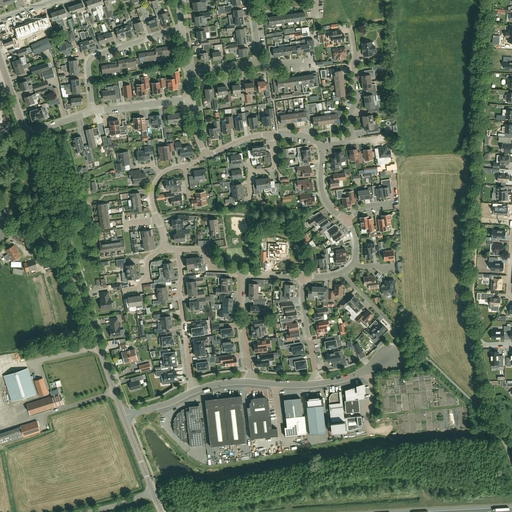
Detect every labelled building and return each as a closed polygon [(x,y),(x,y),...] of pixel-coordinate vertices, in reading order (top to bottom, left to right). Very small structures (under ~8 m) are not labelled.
[(96,15),(95,15),(97,21),(100,20),(98,14),(93,0),(89,0),(86,1),(89,9),(92,8),(94,13),(95,13),(96,15)] [(93,0),(98,14),(101,13),(98,6),(103,4),(101,0),(93,0)] [(111,1),(112,0),(108,0),(110,4),(105,5),(106,6),(107,12),(114,10),(111,1)] [(195,2),(193,3),(194,11),(202,10),(201,6),(206,5),(206,1),(210,1),(209,0),(199,0),(199,2),(195,2)] [(85,10),(82,2),(75,5),(80,20),(83,20),(82,16),(81,11),(85,10)] [(166,13),(162,14),(162,13),(162,12),(161,12),(159,7),(159,6),(159,5),(158,4),(158,3),(157,2),(152,3),(156,15),(159,14),(162,24),(163,24),(163,25),(166,23),(166,22),(169,21),(166,13)] [(80,20),(75,5),(68,7),(71,15),(75,14),(76,18),(77,18),(78,21),(80,21),(80,20)] [(144,6),(140,8),(142,15),(143,17),(144,22),(147,21),(150,28),(151,27),(152,28),(152,27),(153,26),(154,27),(156,27),(156,25),(157,25),(155,18),(150,20),(148,13),(147,14),(144,6)] [(67,30),(65,25),(62,18),(67,16),(64,8),(57,11),(60,18),(65,33),(67,32),(67,30)] [(230,18),(242,16),(242,13),(243,13),(242,10),(241,10),(241,9),(233,10),(234,14),(228,15),(228,19),(230,19),(230,18)] [(65,33),(60,18),(57,11),(50,13),(53,21),(56,20),(57,24),(59,23),(60,27),(62,33),(64,32),(64,33),(65,33)] [(122,27),(125,36),(132,33),(131,33),(134,32),(132,25),(131,22),(127,12),(124,13),(127,21),(124,22),(125,26),(122,27)] [(203,16),(197,16),(195,17),(196,21),(195,21),(195,24),(196,24),(196,25),(197,25),(197,26),(200,25),(200,24),(203,24),(202,18),(210,17),(209,12),(203,13),(203,16)] [(230,19),(230,21),(235,21),(235,25),(243,24),(243,23),(244,23),(244,20),(243,20),(242,16),(230,18),(230,19)] [(268,17),(269,21),(265,21),(266,28),(270,27),(270,25),(275,24),(274,16),(268,17)] [(131,22),(132,25),(134,24),(137,32),(144,30),(140,19),(131,22)] [(114,21),(111,22),(112,25),(113,29),(116,28),(116,29),(118,38),(125,36),(122,27),(119,28),(118,25),(116,26),(114,21)] [(101,24),(98,25),(99,27),(102,35),(98,36),(100,44),(107,42),(101,25),(101,24)] [(104,24),(101,25),(107,42),(114,39),(111,32),(108,33),(107,29),(106,29),(104,24)] [(198,39),(206,38),(205,32),(208,32),(207,27),(200,27),(201,31),(197,31),(198,35),(197,35),(196,36),(196,38),(197,39),(198,39)] [(237,34),(236,34),(234,34),(234,37),(245,36),(244,29),(236,30),(237,34)] [(341,34),(340,30),(328,32),(329,39),(333,38),(333,43),(344,41),(343,34),(341,34)] [(72,31),(66,33),(68,39),(69,41),(75,39),(72,31)] [(83,41),(80,42),(82,50),(89,48),(86,40),(84,32),(83,31),(80,32),(83,41)] [(84,32),(86,40),(89,48),(95,45),(93,38),(90,39),(88,31),(84,32)] [(237,40),(238,43),(229,44),(229,48),(237,47),(237,44),(246,43),(245,36),(234,37),(235,40),(237,40)] [(14,43),(12,39),(12,37),(9,38),(8,38),(4,39),(4,40),(3,40),(5,46),(14,43)] [(47,38),(30,44),(34,54),(51,48),(47,38)] [(312,39),(302,40),(304,52),(310,51),(309,49),(313,49),(313,45),(314,45),(313,40),(312,40),(312,39)] [(364,42),(364,43),(362,43),(364,56),(373,55),(372,51),(373,50),(374,50),(374,49),(374,48),(374,47),(373,47),(373,46),(372,46),(371,42),(369,42),(368,42),(368,41),(367,41),(367,40),(366,40),(365,41),(364,42)] [(74,46),(73,46),(68,43),(67,41),(63,42),(63,44),(61,48),(60,48),(61,53),(63,52),(69,55),(74,46)] [(272,47),(272,45),(269,46),(270,53),(273,52),(274,57),(280,56),(279,48),(278,42),(275,42),(275,46),(272,47)] [(220,52),(223,51),(222,44),(216,45),(217,52),(212,53),(213,60),(221,59),(220,52)] [(173,55),(172,46),(164,47),(165,56),(173,55)] [(165,56),(164,47),(155,48),(156,57),(165,56)] [(238,49),(237,47),(229,48),(229,51),(235,51),(236,53),(239,53),(239,57),(247,55),(246,48),(238,49)] [(157,60),(156,57),(155,48),(155,51),(147,53),(148,61),(157,60)] [(345,48),(333,49),(334,57),(336,56),(336,60),(345,59),(344,55),(346,55),(345,48)] [(199,50),(201,62),(210,61),(209,56),(207,56),(207,53),(208,53),(207,49),(199,50)] [(138,54),(140,62),(148,61),(147,53),(138,54)] [(511,57),(504,57),(503,62),(506,62),(505,69),(511,69),(511,57)] [(15,68),(22,65),(21,62),(24,61),(23,58),(20,59),(13,61),(15,68)] [(77,60),(69,60),(69,58),(63,59),(64,62),(69,61),(70,68),(78,67),(77,60)] [(136,67),(135,58),(126,59),(128,68),(136,67)] [(119,69),(128,68),(126,59),(118,60),(119,69)] [(111,73),(119,72),(119,69),(118,60),(118,63),(110,65),(111,73)] [(22,65),(15,68),(17,75),(24,72),(23,68),(30,66),(29,63),(22,65)] [(41,71),(52,68),(52,67),(49,68),(47,63),(31,69),(32,74),(41,71)] [(101,66),(102,74),(111,73),(110,65),(101,66)] [(55,76),(52,68),(41,71),(44,79),(55,76)] [(330,69),(331,77),(342,75),(342,70),(334,71),(334,68),(330,69)] [(368,75),(365,75),(361,76),(362,83),(371,81),(371,78),(374,78),(373,70),(367,70),(368,75)] [(177,89),(176,84),(180,83),(178,71),(172,72),(172,79),(168,80),(165,80),(166,85),(168,85),(169,90),(170,90),(170,91),(171,92),(173,91),(173,89),(177,89)] [(313,76),(313,74),(307,75),(308,83),(309,88),(312,87),(311,83),(314,82),(314,86),(318,85),(317,75),(313,76)] [(20,79),(21,82),(20,83),(22,91),(26,89),(26,91),(33,89),(32,85),(28,86),(27,81),(31,80),(29,76),(20,79)] [(138,95),(146,95),(146,89),(149,88),(148,77),(141,78),(142,84),(137,85),(138,95)] [(158,79),(159,83),(152,84),(153,94),(161,93),(161,88),(165,87),(164,78),(158,79)] [(72,87),(80,86),(79,79),(71,80),(72,87)] [(278,87),(284,87),(283,79),(277,80),(278,84),(274,84),(275,93),(279,93),(278,87)] [(124,97),(131,96),(130,85),(123,86),(122,81),(119,81),(119,87),(123,87),(124,97)] [(266,90),(265,84),(265,81),(260,82),(260,81),(257,81),(257,84),(258,84),(259,90),(263,89),(263,92),(265,91),(266,97),(270,97),(269,90),(266,90)] [(370,92),(375,91),(376,91),(375,84),(372,85),(371,81),(362,83),(363,89),(369,89),(370,92)] [(34,90),(49,85),(47,82),(33,87),(34,88),(34,90)] [(254,94),(254,90),(253,83),(245,84),(246,92),(249,91),(250,95),(254,94)] [(49,85),(34,90),(36,95),(42,93),(42,94),(48,91),(46,87),(49,86),(49,85)] [(245,101),(244,95),(244,93),(241,94),(239,85),(232,86),(233,94),(237,93),(238,97),(241,97),(242,101),(245,101)] [(116,98),(115,94),(119,94),(118,86),(112,87),(113,90),(103,92),(104,100),(116,98)] [(227,91),(226,86),(218,88),(219,95),(225,94),(226,102),(226,103),(231,103),(231,101),(230,91),(227,91)] [(216,97),(214,97),(212,88),(205,89),(206,99),(208,98),(209,102),(212,101),(213,110),(218,109),(216,97)] [(337,100),(337,97),(345,96),(344,91),(336,92),(336,95),(332,95),(333,101),(337,100)] [(376,91),(375,91),(370,92),(368,92),(368,96),(364,96),(365,102),(374,101),(377,101),(376,95),(377,95),(376,91)] [(36,100),(34,101),(32,95),(25,97),(27,105),(31,104),(31,105),(38,103),(36,100)] [(69,104),(70,109),(75,107),(74,105),(82,104),(81,97),(71,99),(71,103),(69,104)] [(374,101),(365,102),(366,109),(371,108),(372,112),(376,111),(379,111),(378,105),(374,106),(374,101)] [(46,109),(44,110),(43,107),(39,109),(39,108),(36,109),(36,108),(32,109),(32,111),(31,111),(31,114),(30,114),(33,120),(34,120),(34,122),(39,120),(40,121),(44,119),(45,119),(43,115),(47,114),(46,109)] [(498,115),(498,120),(506,120),(507,118),(511,118),(511,110),(511,109),(511,107),(508,107),(508,110),(507,110),(506,116),(498,115)] [(308,109),(305,110),(305,112),(303,112),(302,108),(300,108),(302,121),(307,121),(306,115),(309,115),(309,113),(308,109)] [(270,116),(272,116),(272,109),(265,110),(266,116),(262,117),(263,125),(271,124),(270,116)] [(334,110),(332,111),(334,123),(339,122),(339,120),(342,120),(341,110),(337,111),(338,113),(335,114),(334,110)] [(369,115),(365,116),(362,116),(363,123),(373,121),(372,117),(376,117),(376,111),(372,112),(369,112),(369,115)] [(252,116),(253,118),(250,118),(249,112),(245,113),(246,121),(249,120),(250,128),(258,127),(256,115),(255,115),(253,115),(252,116)] [(168,123),(181,122),(180,113),(176,113),(176,114),(167,116),(168,123)] [(238,114),(238,116),(235,117),(234,118),(234,121),(235,121),(236,130),(243,129),(242,121),(246,121),(245,113),(238,114)] [(154,116),(150,116),(150,117),(150,122),(151,125),(155,125),(155,128),(155,127),(162,127),(164,127),(165,127),(165,125),(164,120),(161,120),(160,115),(160,116),(154,116)] [(222,120),(221,121),(223,133),(231,132),(229,125),(233,124),(232,116),(225,117),(225,120),(222,120)] [(146,130),(145,123),(145,118),(141,119),(141,118),(134,119),(135,129),(139,129),(139,131),(146,130)] [(213,121),(214,128),(209,129),(210,138),(214,138),(214,139),(217,139),(217,137),(217,133),(220,132),(218,120),(213,121)] [(119,121),(109,122),(110,128),(111,128),(111,130),(109,130),(110,137),(115,136),(115,134),(120,134),(120,135),(127,135),(126,126),(123,126),(123,127),(119,128),(119,121)] [(373,128),(373,121),(363,123),(364,130),(371,129),(372,132),(378,131),(378,127),(373,128)] [(503,127),(502,132),(505,132),(506,133),(511,132),(511,124),(506,124),(506,127),(503,127)] [(94,136),(99,135),(98,127),(85,130),(87,135),(88,142),(90,148),(96,146),(94,136)] [(82,156),(87,155),(85,150),(84,150),(81,137),(73,138),(74,144),(74,145),(74,149),(75,148),(76,152),(81,151),(82,156)] [(503,144),(502,151),(511,151),(511,144),(506,144),(506,142),(507,142),(507,137),(499,137),(499,142),(503,142),(503,144)] [(181,147),(180,142),(175,143),(176,151),(180,151),(181,157),(185,157),(185,156),(192,155),(191,146),(181,147)] [(175,150),(174,143),(166,144),(166,146),(158,147),(160,160),(171,159),(170,151),(175,150)] [(258,146),(259,156),(264,155),(264,158),(266,157),(266,163),(271,162),(269,153),(266,153),(264,145),(258,146)] [(145,151),(137,152),(137,155),(138,162),(142,161),(142,160),(147,159),(150,159),(149,155),(153,155),(152,147),(152,146),(151,146),(144,147),(145,151)] [(252,165),(256,164),(255,156),(259,156),(258,146),(252,147),(253,155),(248,156),(249,158),(251,158),(252,165)] [(309,149),(308,149),(303,150),(303,147),(297,148),(298,154),(297,157),(298,157),(310,155),(309,149)] [(375,149),(376,159),(377,159),(378,165),(384,164),(383,158),(388,157),(387,147),(375,149)] [(355,163),(362,163),(361,151),(357,152),(357,149),(349,150),(350,156),(348,156),(349,160),(355,160),(355,163)] [(364,150),(364,153),(361,154),(362,158),(365,158),(365,160),(372,159),(371,149),(364,150)] [(342,151),(341,152),(341,151),(340,150),(338,150),(338,151),(338,152),(334,153),(335,158),(330,158),(332,170),(338,169),(338,166),(340,165),(340,162),(344,161),(346,160),(346,157),(343,157),(342,151)] [(125,170),(124,165),(129,164),(128,152),(118,153),(119,164),(116,164),(117,171),(125,170)] [(231,161),(227,162),(228,164),(228,168),(234,167),(234,163),(238,163),(241,162),(241,159),(242,159),(242,153),(236,154),(236,152),(230,153),(231,156),(231,161)] [(305,166),(305,162),(311,161),(310,155),(298,157),(297,157),(299,160),(300,167),(305,166)] [(506,164),(509,164),(509,163),(510,163),(510,161),(509,160),(509,157),(497,156),(497,163),(494,163),(494,165),(500,165),(499,168),(505,169),(506,164)] [(305,166),(300,167),(297,167),(298,174),(302,173),(303,177),(312,176),(311,168),(306,169),(305,166)] [(228,168),(226,168),(227,174),(232,173),(232,179),(242,177),(241,170),(239,170),(235,171),(234,167),(228,168)] [(194,171),(194,176),(189,177),(190,186),(199,185),(199,179),(207,178),(205,169),(195,170),(194,170),(194,171)] [(139,182),(146,181),(144,173),(138,174),(138,171),(129,172),(130,179),(133,178),(133,183),(134,186),(139,185),(139,182)] [(330,183),(329,184),(329,186),(330,186),(331,186),(331,188),(339,186),(343,186),(342,180),(345,180),(345,174),(337,175),(333,176),(333,179),(330,180),(330,183)] [(265,179),(262,179),(264,188),(264,191),(271,190),(271,193),(275,192),(280,191),(280,189),(275,190),(274,184),(270,185),(269,178),(269,177),(265,177),(265,179)] [(175,179),(172,180),(165,181),(166,190),(173,189),(173,193),(182,192),(181,185),(176,186),(175,179)] [(262,179),(256,180),(256,187),(253,187),(254,195),(260,194),(259,189),(264,188),(262,179)] [(312,183),(310,183),(309,179),(297,181),(298,189),(303,188),(304,191),(313,190),(312,183)] [(391,190),(390,180),(381,181),(381,185),(382,188),(383,197),(389,196),(388,190),(391,190)] [(230,182),(221,183),(221,187),(228,186),(228,188),(232,187),(233,192),(242,191),(241,184),(231,185),(230,182)] [(377,197),(383,197),(382,188),(381,185),(372,187),(373,192),(376,192),(377,197)] [(368,187),(368,190),(363,190),(364,199),(370,199),(369,197),(372,196),(371,187),(368,187)] [(505,187),(498,187),(494,187),(494,193),(496,193),(496,200),(497,200),(497,201),(501,201),(501,200),(507,200),(507,195),(507,191),(504,191),(505,187)] [(363,190),(357,191),(357,193),(354,193),(355,199),(358,199),(358,200),(364,199),(363,190)] [(230,199),(225,200),(225,204),(229,203),(233,202),(233,199),(243,198),(242,191),(233,192),(233,197),(229,197),(230,199)] [(197,206),(206,204),(204,192),(196,194),(197,200),(192,201),(193,206),(197,205),(197,206)] [(343,207),(351,206),(350,204),(354,203),(352,192),(345,193),(342,194),(342,198),(343,207)] [(182,196),(181,196),(174,197),(173,193),(165,194),(166,198),(171,198),(172,205),(182,204),(182,200),(183,200),(182,196)] [(311,198),(311,194),(300,196),(301,203),(302,202),(302,207),(306,206),(306,205),(315,204),(314,201),(315,201),(315,200),(315,199),(315,198),(314,198),(314,197),(311,198)] [(493,204),(493,207),(495,207),(495,214),(507,215),(507,208),(502,207),(502,204),(493,204)] [(193,216),(178,215),(178,219),(176,219),(172,220),(173,228),(183,227),(182,221),(194,220),(193,216)] [(317,219),(315,216),(308,222),(311,226),(313,225),(315,227),(318,225),(320,224),(326,220),(322,215),(317,219)] [(389,216),(389,215),(381,216),(382,219),(378,220),(379,231),(386,231),(385,226),(390,225),(389,220),(390,220),(391,219),(391,217),(390,216),(389,216)] [(367,217),(360,218),(361,229),(366,228),(366,231),(367,232),(373,231),(373,228),(372,224),(372,219),(368,219),(367,217)] [(207,229),(218,228),(217,219),(210,220),(211,227),(207,227),(207,229)] [(317,230),(318,229),(321,234),(327,229),(326,227),(330,224),(326,220),(320,224),(318,225),(315,227),(315,228),(317,230)] [(333,226),(324,232),(325,235),(326,234),(329,240),(332,237),(340,232),(339,232),(340,231),(338,229),(337,229),(336,227),(334,229),(333,226)] [(219,237),(218,228),(207,229),(207,232),(211,232),(212,238),(219,237)] [(151,236),(153,236),(152,229),(150,230),(142,231),(139,232),(140,238),(143,238),(151,236)] [(185,237),(190,236),(189,229),(176,231),(176,234),(174,235),(175,242),(185,241),(185,237)] [(490,237),(490,241),(499,241),(499,238),(505,238),(505,231),(493,231),(493,238),(490,237)] [(332,237),(335,241),(334,242),(336,246),(342,244),(341,241),(342,241),(342,239),(341,238),(343,237),(342,235),(342,234),(341,233),(340,232),(332,237)] [(144,250),(154,248),(154,241),(152,242),(152,243),(143,244),(144,250)] [(369,246),(367,248),(364,249),(366,259),(373,258),(372,253),(372,252),(375,252),(374,244),(368,244),(369,246)] [(494,255),(501,256),(501,252),(503,252),(503,251),(504,250),(504,248),(503,247),(503,245),(497,245),(498,244),(494,244),(493,252),(494,252),(494,255)] [(5,258),(18,251),(14,245),(5,250),(8,254),(4,256),(5,258)] [(270,246),(270,249),(270,257),(280,257),(280,246),(270,246)] [(338,246),(332,248),(333,253),(334,257),(336,257),(345,255),(346,255),(345,249),(341,250),(339,250),(338,246)] [(317,260),(317,265),(319,264),(320,269),(327,268),(326,264),(329,264),(327,249),(323,249),(324,255),(321,255),(322,259),(317,260)] [(10,259),(12,262),(21,256),(18,251),(5,258),(7,261),(10,259)] [(383,252),(384,254),(382,254),(383,258),(384,258),(385,260),(393,259),(392,251),(383,252)] [(334,257),(333,257),(333,261),(334,266),(340,265),(340,262),(342,262),(346,261),(346,260),(345,255),(336,257),(334,257)] [(198,267),(199,272),(205,271),(204,263),(201,264),(200,257),(193,258),(194,268),(198,267)] [(194,268),(193,258),(186,259),(187,269),(192,268),(192,273),(195,273),(194,268)] [(489,258),(489,263),(491,263),(491,270),(503,270),(503,263),(498,263),(498,258),(489,258)] [(35,260),(33,260),(23,263),(26,272),(37,268),(35,260)] [(172,262),(164,264),(165,268),(159,268),(160,272),(173,270),(172,262)] [(117,264),(118,267),(122,267),(122,269),(126,269),(126,273),(136,271),(135,264),(125,266),(124,263),(117,264)] [(160,275),(165,274),(166,278),(174,277),(173,270),(160,272),(160,275)] [(137,278),(136,271),(126,273),(127,277),(123,277),(123,279),(120,280),(121,284),(127,283),(126,280),(137,278)] [(225,273),(216,273),(216,278),(219,278),(218,285),(222,285),(231,285),(231,279),(227,278),(226,277),(225,277),(225,273)] [(374,276),(364,277),(365,285),(369,285),(369,289),(378,288),(377,280),(374,280),(374,276)] [(195,278),(195,281),(187,283),(188,289),(196,288),(195,284),(203,283),(202,277),(196,278),(195,278)] [(501,289),(501,288),(502,286),(501,285),(501,279),(494,279),(494,285),(491,284),(490,291),(499,292),(499,289),(501,289)] [(249,284),(249,291),(258,292),(258,287),(263,287),(263,280),(255,280),(255,284),(249,284)] [(384,281),(385,285),(383,285),(381,288),(381,293),(384,296),(386,293),(391,292),(392,295),(395,294),(393,280),(384,281)] [(288,284),(288,281),(280,281),(280,288),(285,288),(285,291),(294,292),(294,285),(288,284)] [(159,283),(154,284),(151,284),(151,289),(157,288),(158,294),(167,293),(166,287),(160,287),(159,283)] [(222,289),(218,289),(218,290),(216,290),(216,295),(220,295),(229,295),(229,292),(231,292),(231,285),(222,285),(222,289)] [(329,291),(328,299),(332,299),(332,294),(335,295),(341,295),(345,295),(345,289),(342,289),(342,285),(335,285),(335,292),(332,292),(332,291),(329,291)] [(318,287),(311,286),(311,287),(308,287),(307,299),(313,299),(314,297),(317,297),(317,295),(318,287)] [(320,302),(327,302),(328,288),(324,288),(324,287),(318,287),(317,295),(317,297),(317,298),(321,298),(320,302)] [(197,293),(196,288),(188,289),(189,296),(195,295),(196,298),(205,297),(204,292),(197,293)] [(258,292),(249,291),(249,299),(256,299),(256,302),(258,302),(263,302),(263,295),(258,295),(258,292)] [(280,302),(286,302),(286,298),(293,298),(294,292),(285,291),(284,294),(280,294),(280,300),(280,302)] [(108,292),(101,293),(102,300),(100,300),(100,301),(99,302),(99,303),(99,304),(99,305),(100,305),(101,305),(102,310),(112,308),(110,298),(109,299),(108,292)] [(167,293),(158,294),(159,301),(153,301),(154,305),(162,304),(161,300),(168,299),(167,293)] [(482,293),(481,299),(489,300),(489,302),(491,302),(490,305),(491,305),(491,310),(498,311),(499,306),(500,306),(500,305),(501,304),(501,301),(500,300),(500,298),(493,298),(493,294),(482,293)] [(346,307),(349,310),(351,307),(358,301),(353,296),(352,297),(350,294),(340,304),(344,308),(346,305),(346,307)] [(229,295),(220,295),(220,301),(224,302),(223,305),(232,305),(233,298),(229,298),(229,295)] [(126,311),(130,310),(136,309),(134,296),(128,297),(128,298),(124,299),(126,311)] [(141,296),(134,296),(136,309),(142,307),(142,309),(146,308),(145,301),(142,301),(141,296)] [(189,310),(190,310),(196,309),(196,311),(199,310),(199,309),(202,309),(202,305),(206,305),(205,297),(196,298),(196,302),(189,303),(190,306),(189,306),(189,310)] [(286,312),(294,311),(293,304),(292,305),(292,301),(287,302),(286,302),(280,302),(277,302),(278,308),(281,307),(282,309),(285,309),(285,313),(286,312)] [(358,311),(363,305),(358,301),(351,307),(348,310),(351,313),(350,313),(351,315),(350,316),(350,318),(352,320),(355,318),(360,313),(358,311)] [(263,302),(258,302),(258,306),(251,306),(250,314),(260,314),(260,309),(265,309),(265,302),(263,302)] [(232,305),(223,305),(220,305),(220,310),(219,310),(219,316),(228,317),(228,313),(232,313),(232,305)] [(326,319),(327,317),(326,314),(326,312),(328,311),(327,308),(317,309),(318,313),(314,314),(315,320),(324,318),(324,320),(326,319)] [(355,318),(352,320),(354,318),(359,323),(363,320),(366,323),(373,316),(368,310),(362,316),(360,313),(355,318)] [(284,317),(284,319),(280,319),(281,323),(285,322),(290,321),(292,321),(291,318),(297,317),(296,311),(294,311),(286,312),(287,316),(284,317)] [(162,323),(171,322),(170,316),(166,316),(166,313),(153,315),(154,320),(160,319),(161,320),(162,323)] [(108,331),(108,332),(109,333),(110,334),(111,334),(111,338),(121,336),(126,335),(125,329),(120,330),(119,327),(117,318),(110,319),(111,328),(110,328),(110,330),(109,330),(108,331)] [(253,327),(252,327),(253,338),(261,336),(264,335),(264,331),(263,331),(263,327),(265,327),(264,320),(257,321),(252,322),(253,327)] [(324,332),(327,332),(326,327),(329,327),(328,323),(332,323),(331,320),(328,320),(317,322),(318,325),(316,326),(317,333),(323,331),(324,332)] [(289,328),(289,331),(298,329),(297,323),(293,324),(292,321),(290,321),(285,322),(281,323),(282,327),(285,327),(286,329),(289,328)] [(172,327),(171,322),(162,323),(158,323),(158,329),(154,329),(154,333),(161,333),(161,329),(172,327)] [(207,322),(193,324),(194,328),(192,328),(192,332),(191,332),(192,335),(193,335),(193,336),(193,337),(197,336),(197,335),(204,334),(204,329),(208,329),(207,322)] [(378,336),(386,328),(380,322),(378,323),(377,325),(375,323),(371,328),(368,331),(373,337),(376,334),(378,336)] [(504,331),(492,332),(492,339),(498,338),(504,338),(504,335),(507,335),(507,326),(504,326),(504,331)] [(221,329),(222,337),(233,335),(234,334),(233,329),(232,330),(232,327),(221,329)] [(299,336),(298,329),(289,331),(290,334),(287,335),(287,338),(286,338),(287,341),(293,340),(293,337),(299,336)] [(169,345),(174,345),(173,339),(172,339),(172,336),(166,337),(165,333),(160,334),(160,338),(162,337),(163,346),(164,346),(165,347),(169,346),(169,345)] [(338,335),(331,336),(332,340),(324,342),(325,343),(324,343),(324,346),(325,346),(326,349),(333,347),(333,348),(336,348),(336,347),(337,347),(336,343),(339,342),(338,335)] [(195,349),(204,348),(204,344),(208,343),(207,337),(200,338),(200,341),(194,342),(194,344),(193,344),(194,348),(195,348),(195,349)] [(258,345),(254,345),(255,352),(263,351),(263,352),(267,352),(266,347),(270,346),(269,339),(257,341),(258,345)] [(226,340),(221,341),(222,348),(222,352),(225,352),(235,350),(235,346),(234,346),(234,344),(232,344),(231,344),(231,340),(230,340),(226,340)] [(122,357),(123,356),(125,363),(131,362),(128,351),(127,347),(126,342),(119,343),(121,349),(121,348),(122,352),(122,353),(121,353),(122,357)] [(289,344),(290,348),(292,348),(293,355),(295,354),(295,355),(298,355),(298,354),(304,353),(303,349),(304,349),(304,346),(303,346),(303,345),(296,346),(295,343),(289,344)] [(362,352),(358,343),(353,345),(357,354),(362,352)] [(205,352),(204,348),(195,349),(196,356),(201,355),(202,359),(203,359),(209,358),(208,353),(207,352),(205,352)] [(132,349),(131,350),(128,351),(131,362),(133,361),(134,362),(135,362),(137,362),(138,361),(135,353),(136,351),(135,350),(135,349),(133,349),(132,349)] [(175,355),(176,355),(176,352),(166,353),(165,350),(159,351),(160,357),(163,356),(164,360),(176,358),(175,355)] [(337,360),(338,367),(347,365),(346,358),(340,359),(338,351),(333,353),(327,355),(328,362),(337,360)] [(498,352),(491,352),(492,364),(499,364),(499,367),(504,367),(503,358),(498,358),(498,352)] [(269,366),(268,362),(270,362),(270,361),(273,360),(273,353),(263,354),(264,359),(256,360),(257,364),(256,364),(256,368),(260,367),(260,366),(262,366),(262,367),(269,366)] [(236,358),(232,358),(231,355),(226,355),(221,356),(222,363),(225,362),(226,366),(237,365),(236,358)] [(203,359),(204,362),(197,363),(197,364),(196,364),(196,367),(197,367),(198,370),(209,369),(208,362),(214,361),(214,357),(209,358),(203,359)] [(289,358),(290,366),(295,365),(296,369),(307,367),(306,360),(298,361),(297,357),(289,358)] [(176,358),(164,360),(165,364),(161,364),(162,370),(168,370),(167,366),(178,365),(177,362),(176,362),(176,358)] [(149,363),(140,366),(141,372),(151,369),(149,363)] [(28,369),(4,376),(12,401),(36,394),(28,369)] [(156,377),(161,376),(165,375),(165,382),(170,381),(174,380),(174,379),(174,377),(177,377),(176,372),(169,372),(169,369),(162,370),(156,371),(156,377)] [(137,381),(131,382),(129,383),(131,387),(130,387),(131,390),(132,390),(132,391),(141,388),(140,384),(141,384),(140,380),(144,379),(142,375),(136,377),(137,381)] [(48,394),(43,378),(35,381),(40,396),(48,394)] [(358,400),(359,400),(365,399),(364,393),(365,393),(364,384),(356,386),(356,387),(345,390),(346,401),(358,400)] [(329,402),(329,403),(330,404),(329,404),(331,423),(330,423),(331,433),(346,431),(345,430),(348,430),(346,418),(344,418),(341,391),(339,392),(338,392),(337,392),(336,392),(335,392),(334,392),(333,393),(332,393),(331,394),(331,395),(330,395),(330,396),(329,397),(329,398),(329,399),(329,400),(329,401),(329,402)] [(56,406),(63,404),(60,394),(53,397),(52,396),(27,404),(30,415),(56,407),(56,406)] [(321,397),(315,398),(315,396),(311,397),(311,398),(305,399),(306,407),(309,435),(325,433),(322,405),(321,397)] [(242,397),(223,399),(229,444),(247,442),(242,397)] [(248,416),(251,416),(270,414),(269,401),(267,401),(267,400),(266,399),(265,398),(263,397),(253,398),(252,399),(251,400),(251,402),(249,403),(250,407),(247,407),(248,416)] [(286,418),(302,416),(300,398),(284,400),(286,418)] [(205,401),(210,447),(229,444),(223,399),(205,401)] [(360,411),(358,400),(346,401),(344,401),(346,413),(360,411)] [(188,443),(189,443),(190,446),(204,445),(199,406),(189,407),(189,408),(188,408),(186,409),(185,409),(183,410),(182,411),(181,411),(180,412),(179,413),(178,414),(177,415),(176,417),(175,418),(175,419),(174,421),(174,422),(174,424),(174,425),(174,426),(174,428),(174,429),(174,431),(175,432),(175,434),(176,435),(177,436),(178,437),(179,438),(180,439),(181,440),(182,441),(184,441),(185,442),(186,443),(188,443)] [(270,414),(251,416),(248,416),(251,439),(278,436),(277,429),(272,429),(270,414),(271,414),(270,414)] [(346,418),(348,430),(362,427),(361,418),(361,415),(357,416),(346,418)] [(304,416),(302,416),(286,418),(287,427),(284,427),(285,437),(307,434),(304,416)] [(0,433),(0,444),(24,437),(40,432),(37,421),(20,426),(21,427),(0,433)]
